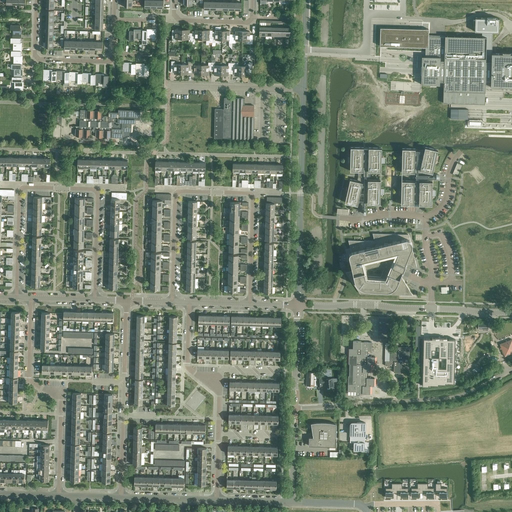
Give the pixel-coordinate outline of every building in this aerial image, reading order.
[(13,38),(21,38),(21,29),(20,29),(20,25),(10,25),(10,29),(13,30),(13,38)] [(380,40),(380,46),(385,46),(425,47),(428,47),(428,38),(428,36),(429,29),(422,29),(380,28),(380,40)] [(142,44),(142,30),(134,29),(134,31),(129,30),(129,41),(134,41),(134,38),(138,38),(138,40),(142,40),(142,44)] [(142,30),(142,44),(147,44),(147,39),(147,37),(152,38),(152,40),(155,40),(155,29),(147,29),(147,30),(143,30),(142,30)] [(182,39),(182,30),(175,29),(175,33),(172,33),(172,41),(176,41),(176,38),(182,39)] [(192,42),(192,33),(189,33),(189,30),(182,30),(182,39),(189,39),(189,42),(192,42)] [(202,39),(203,30),(195,30),(195,33),(192,33),(192,42),(195,42),(195,39),(202,39)] [(212,42),(213,34),(210,34),(210,30),(203,30),(202,39),(206,39),(206,42),(209,42),(209,44),(212,44),(212,42)] [(222,40),(223,31),(215,31),(215,34),(213,34),(212,42),(218,42),(218,39),(222,40)] [(232,43),(233,34),(230,34),(230,31),(223,31),(222,40),(226,40),(226,41),(229,41),(229,43),(232,43)] [(243,40),(243,31),(236,31),(236,34),(233,34),(232,43),(236,43),(236,40),(243,40)] [(243,31),(243,40),(246,40),(246,43),(253,43),(253,35),(250,35),(250,31),(243,31)] [(422,56),(421,84),(440,85),(440,83),(443,83),(443,103),(450,103),(484,104),(485,85),(490,85),(490,86),(511,86),(511,52),(491,52),(491,54),(486,54),(486,40),(486,36),(445,35),(445,36),(429,36),(428,36),(428,38),(428,47),(425,47),(425,56),(422,56)] [(21,38),(13,38),(10,38),(10,42),(13,43),(13,51),(22,51),(22,42),(21,42),(21,38)] [(22,51),(13,51),(11,51),(11,55),(13,56),(13,64),(22,64),(22,55),(21,55),(21,51),(22,51)] [(181,74),(181,64),(175,64),(175,61),(171,61),(171,70),(171,72),(174,72),(174,73),(181,74)] [(136,74),(136,63),(136,64),(131,64),(131,62),(123,62),(123,71),(131,71),(131,74),(136,74)] [(191,70),(191,62),(188,62),(188,64),(181,64),(181,74),(188,74),(188,70),(191,70)] [(201,74),(201,65),(195,65),(195,62),(191,62),(191,70),(194,71),(194,74),(201,74)] [(211,71),(212,62),(208,62),(208,65),(201,65),(201,74),(208,74),(208,71),(211,71)] [(221,75),(222,65),(215,65),(215,62),(212,62),(211,71),(214,71),(214,74),(221,75)] [(136,63),(136,74),(138,74),(138,76),(148,76),(148,75),(149,75),(149,65),(144,65),(144,64),(136,63)] [(232,72),(232,63),(228,63),(228,66),(222,65),(221,75),(229,75),(229,71),(232,72)] [(241,75),(242,66),(238,66),(238,63),(232,63),(232,72),(235,72),(235,75),(241,75)] [(242,66),(241,75),(249,75),(249,72),(252,72),(252,71),(253,71),(253,65),(252,65),(252,63),(249,63),(249,66),(242,66)] [(22,64),(13,64),(11,64),(11,69),(14,69),(14,77),(22,77),(23,68),(21,68),(22,64)] [(56,81),(56,79),(56,70),(56,71),(52,71),(52,70),(43,69),(43,81),(56,81)] [(69,80),(69,72),(65,72),(65,71),(56,70),(56,79),(64,80),(64,82),(64,86),(69,87),(69,82),(69,80)] [(82,83),(82,82),(82,73),(78,73),(78,72),(69,72),(69,80),(77,81),(77,83),(82,83)] [(95,84),(96,74),(95,74),(91,74),(91,73),(82,73),(82,82),(90,82),(90,84),(95,84)] [(95,84),(95,85),(98,85),(98,83),(103,83),(103,85),(108,85),(109,75),(104,75),(104,74),(96,74),(95,84)] [(22,77),(14,77),(12,77),(12,82),(14,82),(14,90),(23,90),(23,81),(22,81),(22,77)] [(253,139),(254,116),(254,105),(245,105),(245,98),(224,98),(224,109),(215,109),(214,138),(253,139)] [(134,119),(135,111),(122,110),(122,119),(118,119),(118,112),(109,112),(109,115),(102,115),(102,110),(86,110),(86,120),(80,120),(80,126),(75,125),(75,136),(91,136),(91,130),(93,131),(94,128),(96,128),(95,136),(112,137),(112,127),(113,127),(113,128),(122,128),(122,132),(131,132),(132,122),(130,122),(130,120),(124,120),(124,118),(134,119)] [(381,148),(369,148),(368,164),(363,164),(363,147),(350,147),(350,171),(358,171),(357,176),(357,181),(350,179),(345,202),(357,205),(361,188),(368,188),(367,203),(380,204),(381,180),(368,180),(368,171),(381,171),(381,148)] [(419,205),(432,205),(432,181),(425,181),(425,176),(426,171),(432,173),(437,150),(425,147),(421,164),(415,164),(415,149),(402,148),(402,172),(414,172),(414,181),(401,180),(401,204),(414,204),(414,187),(419,188),(419,205)] [(457,158),(453,168),(458,170),(462,161),(457,158)] [(351,265),(351,266),(352,265),(353,270),(346,272),(360,293),(412,294),(400,276),(399,274),(396,273),(397,271),(398,269),(402,270),(406,262),(416,267),(408,234),(373,233),(374,241),(348,240),(354,261),(350,262),(351,265)] [(422,370),(422,378),(452,379),(452,373),(449,373),(449,369),(450,369),(450,364),(449,364),(449,362),(450,362),(450,357),(449,357),(449,354),(450,355),(450,349),(449,349),(449,347),(460,347),(460,336),(454,336),(453,339),(446,339),(423,338),(423,353),(421,353),(420,370),(422,370)] [(500,344),(504,356),(511,353),(511,339),(500,344)] [(367,351),(371,351),(372,342),(361,342),(361,340),(353,340),(353,348),(349,348),(348,363),(349,364),(349,375),(348,375),(348,391),(355,391),(355,395),(360,395),(360,393),(370,394),(370,386),(374,386),(374,378),(367,378),(367,372),(371,372),(371,365),(375,365),(375,357),(367,356),(367,351)] [(390,361),(385,361),(385,365),(392,366),(392,363),(394,363),(394,372),(402,372),(402,361),(399,361),(399,358),(409,358),(409,350),(411,350),(411,347),(398,347),(398,349),(396,349),(396,351),(393,351),(392,353),(390,353),(390,361)] [(463,376),(465,378),(479,371),(477,368),(463,376)] [(317,385),(317,380),(314,380),(314,372),(307,372),(307,379),(307,385),(310,385),(314,386),(317,385)] [(317,380),(317,385),(322,385),(322,383),(326,382),(326,386),(332,386),(331,378),(326,379),(321,380),(321,378),(317,378),(317,380)] [(336,438),(335,438),(336,424),(333,423),(329,422),(323,422),(316,422),(311,423),(313,436),(313,437),(309,437),(308,445),(336,446),(336,438)] [(364,452),(368,452),(369,441),(365,441),(365,422),(352,422),(350,424),(350,442),(353,442),(353,450),(364,451),(364,452)] [(391,488),(385,488),(385,497),(393,497),(393,492),(396,492),(397,483),(391,483),(391,488)] [(402,483),(397,483),(397,492),(400,492),(400,497),(408,497),(408,488),(402,488),(402,483)] [(417,488),(411,488),(411,497),(419,497),(419,493),(423,493),(423,483),(417,483),(417,488)] [(428,483),(423,483),(423,493),(426,493),(426,497),(434,497),(434,488),(428,488),(428,483)] [(441,483),(436,483),(435,492),(439,492),(439,496),(447,496),(447,487),(441,487),(441,483)]
